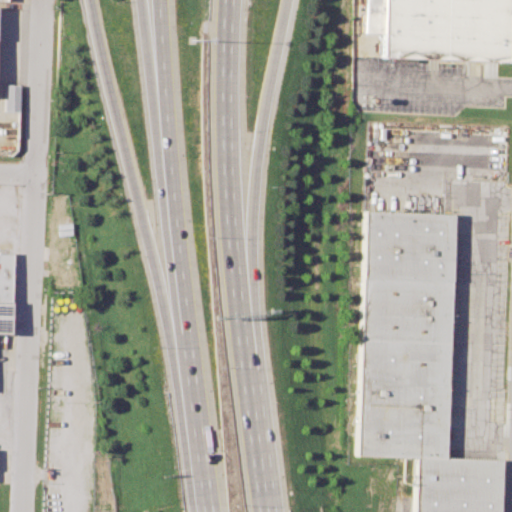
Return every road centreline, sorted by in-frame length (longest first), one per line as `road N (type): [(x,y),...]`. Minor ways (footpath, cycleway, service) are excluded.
road 1 (residential): [(43,0),(21,511)]
road 2 (motorway): [(86,0),(150,277),(182,369)]
road 3 (motorway): [(230,268),(279,0)]
road 4 (motorway): [(230,268),(224,0)]
road 5 (motorway): [(163,113),(182,369)]
road 6 (motorway): [(263,508),(230,268)]
road 7 (motorway): [(182,369),(201,509)]
